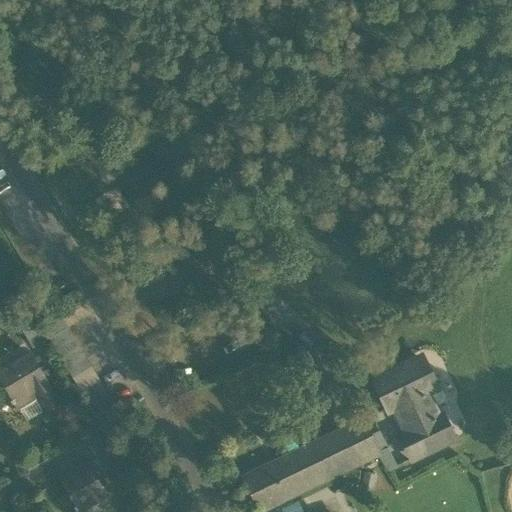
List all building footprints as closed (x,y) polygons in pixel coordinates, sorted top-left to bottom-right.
[(43,330),(49,340),(68,328),(62,318),(43,330)] [(49,340),(43,330),(38,322),(22,332),(32,350),(49,340)] [(49,340),(55,350),(74,338),(68,328),(49,340)] [(55,350),(60,359),(80,348),(74,338),(55,350)] [(332,343),(309,353),(321,381),(359,366),(332,343)] [(60,359),(66,369),(86,358),(80,348),(60,359)] [(19,410),(36,400),(45,395),(35,376),(40,373),(38,371),(30,356),(0,374),(0,381),(12,402),(10,404),(11,406),(14,405),(17,411),(19,410)] [(66,369),(72,379),(91,368),(86,358),(66,369)] [(402,438),(412,459),(451,440),(440,419),(436,421),(423,394),(433,389),(419,360),(401,368),(403,372),(376,385),(388,410),(394,407),(408,435),(402,438)] [(44,367),(38,371),(40,373),(35,376),(45,395),(36,400),(43,412),(44,414),(59,405),(44,379),(47,373),(44,367)] [(72,379),(78,389),(97,377),(91,368),(72,379)] [(103,387),(97,377),(78,389),(84,399),(89,409),(109,397),(103,387)] [(89,409),(95,418),(115,407),(109,397),(89,409)] [(36,400),(19,410),(26,422),(43,412),(36,400)] [(252,495),(259,510),(296,493),(376,454),(368,439),(361,424),(282,463),(245,481),(252,495)] [(73,504),(77,511),(78,511),(111,493),(104,480),(98,483),(87,465),(60,481),(67,494),(73,504)] [(73,504),(67,494),(56,500),(63,511),(73,504)]
